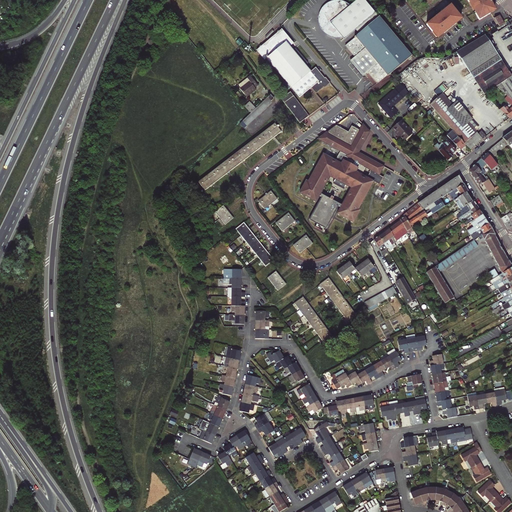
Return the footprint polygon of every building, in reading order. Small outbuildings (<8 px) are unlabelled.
[(388,76),(412,55),(376,12),(376,13),(364,0),(355,0),(352,3),(350,5),(346,2),(342,1),(339,4),(336,1),(330,2),(328,4),(325,5),(321,10),(319,16),(321,18),(320,19),(321,25),(322,23),(325,26),(323,28),(326,31),(329,34),(335,36),(337,36),(340,34),(343,37),(344,39),(356,30),(359,33),(355,36),(356,37),(346,46),(355,57),(351,61),(363,76),(368,72),(377,83),(387,75),(388,76)] [(469,0),(480,19),(494,10),(489,2),(491,1),(490,0),(469,0)] [(437,15),(425,24),(434,36),(439,32),(438,31),(440,30),(443,33),(446,31),(445,29),(460,17),(450,5),(439,14),(442,19),(441,20),(437,15)] [(500,26),(505,22),(500,15),(495,18),(500,26)] [(311,71),(306,65),(294,51),(290,46),(294,43),(282,29),(257,50),(265,60),(266,58),(268,60),(266,62),(272,70),(274,68),(285,81),(279,87),(284,93),(290,87),(292,88),(300,97),(311,88),(316,93),(323,87),(324,88),(330,83),(316,67),(311,71)] [(481,88),(485,94),(497,86),(510,97),(511,99),(511,75),(509,71),(485,35),(456,51),(478,83),(481,88)] [(296,48),(294,51),(306,65),(309,63),(296,48)] [(250,81),(240,89),(247,97),(256,89),(255,88),(258,85),(250,76),(247,78),(250,81)] [(401,84),(397,88),(404,96),(408,92),(401,84)] [(483,139),(478,133),(469,123),(472,119),(457,101),(452,105),(442,93),(447,89),(443,84),(434,92),(438,97),(430,104),(433,107),(456,133),(465,143),(466,145),(471,150),(483,139)] [(397,88),(387,97),(388,98),(396,91),(402,98),(404,96),(397,88)] [(388,98),(387,97),(379,104),(391,118),(398,112),(392,106),(391,105),(394,103),(395,104),(402,98),(396,91),(388,98)] [(309,116),(294,96),(291,92),(281,99),(284,103),(300,123),(309,116)] [(244,128),(272,102),(271,101),(268,97),(265,100),(256,108),(255,109),(252,112),(251,113),(240,124),(244,128)] [(500,109),(509,118),(511,115),(511,99),(510,97),(507,100),(511,106),(511,107),(509,110),(506,105),(500,109)] [(255,109),(256,108),(250,101),(245,106),(251,113),(252,112),(255,109)] [(424,110),(427,113),(433,107),(430,104),(424,110)] [(392,128),(397,135),(399,133),(405,140),(413,133),(401,120),(392,128)] [(275,123),(229,158),(214,170),(199,182),(205,190),(285,128),(281,123),(277,126),(275,123)] [(347,186),(352,189),(350,192),(349,192),(349,194),(347,196),(348,197),(345,200),(345,202),(343,204),(343,205),(343,206),(342,208),(338,214),(340,216),(341,216),(344,218),(344,219),(346,219),(348,221),(349,220),(352,222),(352,223),(355,223),(358,217),(356,216),(356,214),(357,214),(358,214),(359,214),(360,214),(360,213),(361,211),(360,210),(361,209),(361,206),(363,205),(365,201),(366,198),(367,197),(367,196),(370,193),(370,190),(372,189),(371,188),(373,185),(374,185),(374,182),(380,186),(384,180),(382,179),(383,177),(380,176),(382,172),(381,171),(383,166),(377,163),(376,164),(370,161),(370,162),(364,158),(362,160),(357,157),(359,153),(371,133),(367,129),(364,133),(361,131),(353,127),(349,133),(344,130),(343,131),(340,130),(338,127),(337,126),(329,132),(331,133),(330,135),(327,134),(319,140),(341,152),(343,153),(342,155),(340,154),(336,161),(333,160),(331,162),(330,160),(331,158),(324,155),(322,157),(323,157),(320,161),(320,163),(317,169),(316,169),(316,171),(314,172),(314,173),(312,177),(311,179),(309,180),(309,183),(307,182),(306,183),(306,184),(306,185),(306,186),(307,187),(306,188),(304,187),(300,194),(302,196),(303,195),(306,197),(306,198),(309,198),(310,200),(311,200),(314,201),(314,202),(317,203),(320,197),(322,195),(328,185),(327,185),(328,183),(330,181),(329,181),(331,177),(336,180),(336,182),(336,183),(337,183),(338,184),(338,185),(339,185),(340,186),(341,186),(342,186),(343,187),(344,187),(345,187),(346,187),(347,186)] [(481,131),(478,133),(483,139),(486,136),(481,131)] [(503,137),(503,138),(508,144),(511,148),(511,147),(511,134),(510,132),(503,137)] [(456,133),(450,138),(459,148),(465,143),(456,133)] [(497,153),(502,149),(505,147),(508,144),(503,138),(492,148),(497,153)] [(435,146),(448,160),(450,160),(452,159),(452,156),(451,155),(453,153),(456,151),(447,141),(444,144),(445,146),(442,150),(437,144),(435,146)] [(412,144),(404,151),(407,155),(415,148),(412,144)] [(487,152),(492,157),(497,153),(492,148),(487,152)] [(487,164),(496,177),(503,172),(492,157),(487,152),(481,158),(487,164)] [(377,163),(359,153),(357,157),(362,160),(364,158),(370,162),(370,161),(376,164),(377,163)] [(487,164),(481,158),(475,164),(481,171),(484,174),(486,173),(483,169),(487,164)] [(475,164),(471,169),(470,172),(475,180),(481,176),(479,174),(481,171),(475,164)] [(475,180),(479,186),(484,182),(489,192),(495,189),(487,176),(485,177),(483,174),(481,176),(475,180)] [(457,188),(464,184),(459,175),(429,195),(434,203),(425,208),(424,211),(428,217),(445,206),(443,202),(440,198),(449,193),(457,188)] [(457,190),(450,195),(453,200),(454,200),(455,200),(457,198),(466,192),(468,191),(464,184),(457,188),(457,190)] [(265,209),(271,204),(278,199),(271,191),(258,201),(265,209)] [(466,192),(457,198),(464,207),(473,201),(466,192)] [(322,195),(320,197),(327,200),(326,203),(329,207),(332,207),(335,205),(342,208),(343,206),(336,202),(335,200),(333,198),(331,197),(328,198),(322,195)] [(404,214),(405,216),(412,228),(428,217),(424,211),(425,208),(434,203),(429,195),(418,203),(404,214)] [(443,202),(445,206),(453,200),(450,195),(449,196),(450,198),(443,202)] [(499,195),(490,200),(492,204),(494,207),(496,206),(503,202),(499,195)] [(457,198),(455,200),(461,209),(464,207),(457,198)] [(473,201),(464,207),(461,209),(460,210),(462,213),(457,216),(458,218),(459,218),(477,206),(474,200),(473,201)] [(215,212),(220,218),(225,224),(234,218),(223,205),(215,212)] [(477,206),(459,218),(461,222),(466,218),(480,209),(477,206)] [(466,225),(471,222),(483,214),(480,209),(466,218),(467,221),(464,223),(466,225)] [(289,213),(276,223),(283,231),(295,221),(289,213)] [(483,214),(471,222),(473,226),(467,230),(470,235),(489,223),(483,214)] [(400,219),(400,220),(408,233),(413,230),(412,228),(405,216),(400,219)] [(400,220),(389,228),(397,240),(408,233),(400,220)] [(274,260),(269,254),(264,247),(244,222),(236,229),(266,266),(274,260)] [(489,223),(470,235),(472,237),(465,242),(467,245),(474,240),(492,228),(489,223)] [(389,228),(384,232),(393,248),(396,246),(394,242),(397,240),(389,228)] [(498,267),(501,274),(511,267),(511,265),(509,260),(509,261),(492,228),(474,240),(475,242),(480,239),(480,240),(483,238),(485,240),(499,267),(498,267)] [(384,232),(379,235),(387,248),(389,246),(391,249),(393,248),(384,232)] [(306,235),(299,240),(293,245),(300,253),(313,243),(306,235)] [(387,248),(379,235),(374,239),(381,252),(383,251),(385,253),(388,251),(387,248)] [(467,245),(440,263),(442,267),(438,270),(439,272),(478,245),(475,242),(474,240),(467,245)] [(355,269),(356,269),(361,276),(366,272),(368,271),(369,270),(374,266),(369,259),(355,269)] [(350,261),(337,271),(342,279),(347,275),(349,274),(350,273),(356,269),(355,269),(350,261)] [(426,272),(434,285),(445,303),(454,298),(439,272),(438,270),(442,267),(440,263),(426,272)] [(490,292),(496,288),(495,286),(498,284),(497,282),(499,282),(500,283),(503,281),(502,280),(511,274),(511,267),(501,274),(498,276),(492,279),(491,280),(493,285),(487,288),(490,292)] [(229,278),(242,279),(242,270),(229,269),(229,278)] [(488,272),(492,279),(498,276),(494,269),(488,272)] [(268,278),(273,284),(278,290),(286,284),(276,271),(268,278)] [(401,273),(393,277),(405,299),(413,294),(401,273)] [(502,286),(503,285),(508,282),(509,283),(511,280),(511,274),(502,280),(503,281),(500,283),(499,282),(497,282),(498,284),(495,286),(496,288),(497,289),(502,286)] [(358,316),(348,303),(343,296),(329,277),(320,284),(349,322),(358,316)] [(232,284),(232,288),(242,288),(242,279),(229,278),(229,284),(232,284)] [(506,290),(511,286),(511,280),(509,283),(508,282),(503,285),(506,290)] [(368,308),(374,305),(377,304),(397,293),(393,286),(364,302),(368,308)] [(228,296),(232,296),(242,297),(245,297),(245,292),(242,292),(242,288),(232,288),(228,287),(228,296)] [(232,296),(232,306),(245,306),(245,301),(241,301),(242,297),(232,296)] [(332,335),(326,328),(322,321),(303,296),(295,303),(323,341),(332,335)] [(245,315),(245,306),(232,306),(232,312),(235,312),(235,315),(245,315)] [(256,311),(256,321),(265,321),(266,317),(269,317),(269,311),(256,311)] [(244,324),(245,315),(235,315),(232,315),(232,321),(235,321),(235,324),(244,324)] [(256,321),(256,330),(269,330),(269,321),(265,321),(256,321)] [(269,330),(256,330),(256,339),(269,339),(269,330)] [(425,336),(416,338),(418,351),(423,350),(422,346),(426,345),(425,336)] [(416,338),(407,339),(409,349),(413,348),(414,352),(418,351),(416,338)] [(409,349),(407,339),(398,341),(399,350),(404,349),(405,353),(409,352),(409,349)] [(228,348),(226,357),(239,360),(241,351),(228,348)] [(398,362),(402,360),(399,354),(395,349),(387,353),(389,356),(396,368),(400,366),(398,362)] [(274,360),(276,363),(284,358),(279,351),(274,353),(273,351),(267,354),(271,362),(274,360)] [(443,363),(442,354),(433,356),(433,361),(430,361),(430,365),(443,363)] [(282,367),(284,369),(295,362),(293,359),(290,360),(287,356),(284,358),(276,363),(279,369),(282,367)] [(390,367),(392,370),(396,368),(389,356),(381,361),(386,369),(390,367)] [(220,365),(224,366),(237,369),(239,360),(226,357),(225,363),(221,363),(220,365)] [(381,361),(373,366),(380,377),(384,375),(382,371),(386,369),(381,361)] [(292,375),(300,370),(295,362),(284,369),(287,374),(291,372),(292,375)] [(430,365),(432,374),(441,373),(441,370),(445,369),(443,363),(430,365)] [(237,369),(224,366),(223,372),(227,373),(226,376),(235,378),(237,369)] [(380,377),(373,366),(365,370),(370,378),(374,376),(376,379),(380,377)] [(297,383),(305,378),(300,370),(292,375),(289,377),(292,382),(295,380),(297,383)] [(348,387),(352,384),(348,376),(345,373),(344,370),(336,375),(337,378),(332,381),(337,389),(346,384),(348,387)] [(366,381),(368,384),(372,382),(370,378),(365,370),(357,375),(362,383),(366,381)] [(358,385),(362,383),(357,375),(356,372),(348,376),(352,384),(356,382),(358,385)] [(432,374),(434,383),(447,381),(445,372),(441,373),(432,374)] [(421,374),(407,377),(408,382),(407,382),(408,386),(422,383),(421,374)] [(225,382),(224,384),(233,386),(235,378),(226,376),(223,375),(221,381),(225,382)] [(247,375),(246,384),(255,386),(256,383),(259,384),(260,378),(247,375)] [(434,383),(435,392),(448,390),(447,381),(434,383)] [(222,394),(232,395),(233,386),(224,384),(221,384),(219,390),(223,390),(222,394)] [(255,386),(246,384),(244,393),(253,395),(254,392),(257,393),(258,387),(255,386)] [(304,394),(305,397),(313,392),(308,384),(297,391),(300,396),(304,394)] [(435,392),(437,402),(446,400),(446,397),(450,396),(448,390),(435,392)] [(506,400),(505,390),(495,392),(497,405),(501,404),(501,401),(506,400)] [(310,405),(318,400),(313,392),(305,397),(302,399),(305,404),(308,402),(310,405)] [(495,392),(486,394),(487,403),(492,402),(493,406),(497,405),(495,392)] [(253,395),(244,393),(242,402),(251,404),(252,401),(258,402),(259,396),(253,395)] [(487,403),(486,394),(477,395),(479,408),(484,408),(483,404),(487,403)] [(372,395),(363,396),(365,406),(368,405),(369,409),(375,408),(372,395)] [(416,397),(416,401),(419,414),(423,413),(422,409),(427,408),(425,395),(416,397)] [(475,409),(479,408),(477,395),(468,397),(469,406),(474,405),(475,409)] [(363,396),(354,398),(356,408),(359,407),(360,411),(364,410),(365,410),(365,406),(363,396)] [(218,397),(214,405),(226,410),(230,402),(218,397)] [(354,398),(345,400),(347,409),(350,409),(351,412),(357,411),(356,408),(354,398)] [(442,406),(442,410),(452,408),(450,399),(446,400),(437,402),(438,406),(442,406)] [(315,413),(323,408),(318,400),(310,405),(307,407),(310,412),(313,410),(315,413)] [(336,401),(338,411),(341,410),(342,414),(348,413),(347,409),(345,400),(336,401)] [(339,415),(338,411),(336,401),(331,402),(332,406),(324,408),(325,414),(327,414),(328,417),(339,415)] [(419,414),(416,401),(407,402),(409,411),(413,411),(414,415),(419,414)] [(254,404),(251,404),(242,402),(240,411),(249,413),(250,410),(253,411),(254,404)] [(409,411),(407,402),(398,404),(400,413),(404,412),(405,416),(410,415),(409,411)] [(400,413),(398,404),(389,406),(392,419),(392,421),(397,420),(396,414),(400,413)] [(226,410),(214,405),(212,411),(215,412),(214,415),(223,419),(226,410)] [(392,419),(389,406),(380,407),(382,417),(386,416),(387,420),(392,419)] [(448,418),(457,416),(455,407),(452,408),(442,410),(443,414),(447,414),(448,418)] [(223,419),(214,415),(211,413),(208,419),(212,421),(211,423),(219,427),(223,419)] [(258,423),(255,425),(257,429),(268,422),(264,414),(256,419),(258,423)] [(207,431),(216,435),(219,427),(211,423),(207,422),(203,420),(200,428),(203,430),(207,431)] [(268,422),(257,429),(260,433),(263,431),(266,436),(274,431),(268,422)] [(318,444),(321,442),(329,437),(324,428),(329,425),(327,422),(314,430),(319,438),(316,440),(318,444)] [(375,432),(373,423),(368,424),(360,426),(361,432),(365,431),(366,434),(375,432)] [(463,427),(454,429),(457,442),(470,439),(468,429),(464,430),(463,427)] [(301,428),(292,433),(299,445),(303,442),(301,438),(306,435),(301,428)] [(457,442),(454,429),(446,430),(447,440),(450,439),(451,443),(457,442)] [(199,438),(203,440),(212,444),(216,435),(207,431),(203,430),(199,438)] [(446,430),(436,432),(438,441),(442,441),(442,445),(448,444),(447,440),(446,430)] [(245,431),(237,435),(242,443),(244,442),(246,445),(252,441),(245,431)] [(367,440),(367,443),(377,441),(375,432),(366,434),(362,435),(363,440),(367,440)] [(427,438),(429,447),(439,445),(438,441),(436,432),(432,433),(432,437),(427,438)] [(299,445),(292,433),(284,438),(289,446),(293,444),(295,447),(299,445)] [(230,440),(232,444),(234,448),(237,446),(239,450),(244,446),(242,443),(237,435),(230,440)] [(405,447),(414,445),(418,445),(416,436),(403,438),(404,443),(400,443),(401,448),(405,447)] [(329,437),(321,442),(324,445),(321,447),(323,451),(334,445),(329,437)] [(289,446),(284,438),(277,443),(284,454),(287,452),(285,448),(289,446)] [(377,441),(367,443),(363,444),(364,449),(369,449),(369,452),(378,450),(377,441)] [(471,467),(480,462),(477,457),(476,456),(482,450),(478,442),(474,444),(476,448),(462,456),(469,469),(471,467)] [(284,454),(277,443),(269,448),(273,455),(277,453),(279,457),(284,454)] [(329,453),(331,457),(339,452),(342,450),(337,443),(334,445),(323,451),(325,455),(329,453)] [(226,452),(229,457),(231,455),(233,458),(238,455),(234,448),(232,444),(224,449),(226,452)] [(402,452),(403,457),(416,454),(414,445),(405,447),(406,451),(402,452)] [(189,461),(197,464),(202,452),(194,448),(189,461)] [(202,452),(197,464),(203,467),(204,463),(207,464),(211,456),(202,452)] [(226,452),(218,457),(223,464),(226,463),(228,466),(232,463),(229,457),(226,452)] [(330,463),(333,467),(344,460),(339,452),(331,457),(333,461),(330,463)] [(254,453),(250,455),(246,458),(251,466),(262,459),(260,455),(256,457),(254,453)] [(409,466),(411,466),(418,464),(416,454),(403,457),(404,461),(408,461),(409,466)] [(347,458),(344,460),(349,469),(352,467),(347,458)] [(262,459),(251,466),(256,474),(264,469),(261,465),(265,463),(262,459)] [(341,474),(349,469),(344,460),(333,467),(335,471),(338,469),(341,474)] [(480,462),(471,467),(476,475),(473,476),(477,482),(491,474),(488,468),(484,470),(480,462)] [(396,480),(393,467),(384,468),(387,482),(396,480)] [(375,470),(375,471),(377,480),(380,479),(381,483),(387,482),(384,468),(375,470)] [(264,469),(256,474),(260,481),(268,476),(272,474),(269,470),(266,472),(264,469)] [(366,472),(358,477),(364,485),(367,483),(369,486),(373,483),(366,472)] [(268,476),(260,481),(265,489),(277,482),(274,478),(271,480),(268,476)] [(358,477),(351,481),(358,493),(366,488),(364,485),(358,477)] [(351,481),(343,486),(348,495),(351,493),(353,496),(358,493),(351,481)] [(490,501),(498,494),(493,489),(493,490),(492,489),(495,485),(490,481),(478,492),(482,497),(484,496),(490,501)] [(277,482),(265,489),(262,491),(267,498),(270,497),(278,492),(276,488),(279,486),(277,482)] [(431,500),(435,500),(439,501),(440,499),(442,500),(444,500),(443,502),(446,504),(450,507),(451,505),(453,507),(456,511),(468,511),(461,499),(454,493),(446,489),(436,487),(427,487),(418,489),(411,493),(416,505),(427,501),(427,498),(429,498),(431,498),(431,500)] [(335,491),(327,496),(332,504),(335,503),(337,506),(342,503),(335,491)] [(385,499),(386,504),(387,510),(387,511),(400,511),(400,506),(401,505),(400,502),(399,502),(400,500),(398,491),(390,495),(391,498),(385,499)] [(278,492),(270,497),(275,504),(286,498),(284,493),(280,496),(278,492)] [(503,499),(498,494),(490,501),(496,507),(494,509),(496,511),(501,511),(511,503),(506,497),(503,501),(502,500),(503,499)] [(319,501),(325,509),(327,508),(329,511),(334,508),(332,504),(327,496),(319,501)] [(274,511),(279,511),(287,507),(285,503),(288,501),(286,498),(275,504),(271,507),(274,511)] [(367,511),(370,510),(379,505),(375,498),(363,505),(365,509),(367,511)] [(312,506),(315,511),(326,511),(325,509),(319,501),(312,506)]
